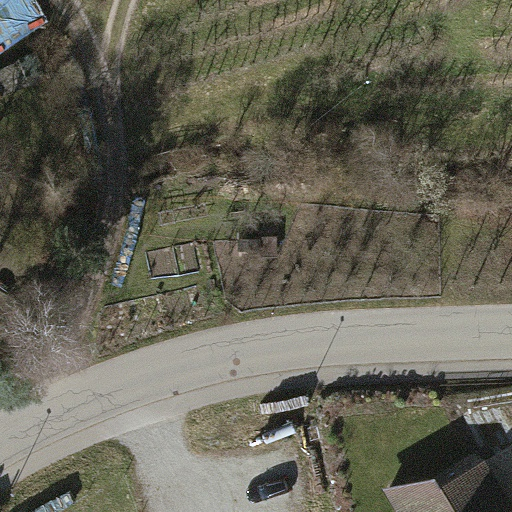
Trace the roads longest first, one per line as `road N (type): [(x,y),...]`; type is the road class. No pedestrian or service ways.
road 1 (tertiary): [(0,438),(118,386),(240,353),(370,336),(511,332)]
road 2 (track): [(49,413),(102,263),(115,180),(106,89),(65,0)]
